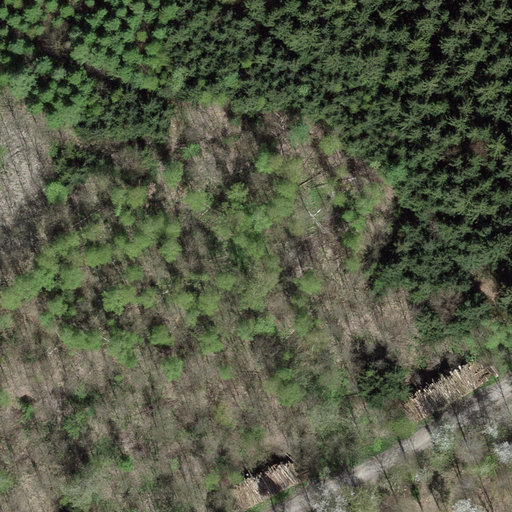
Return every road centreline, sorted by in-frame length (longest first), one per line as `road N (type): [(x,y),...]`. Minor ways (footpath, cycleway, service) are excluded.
road 1 (motorway): [(511,104),(235,359),(25,511)]
road 2 (motorway): [(274,511),(511,293)]
road 3 (track): [(511,390),(313,511)]
